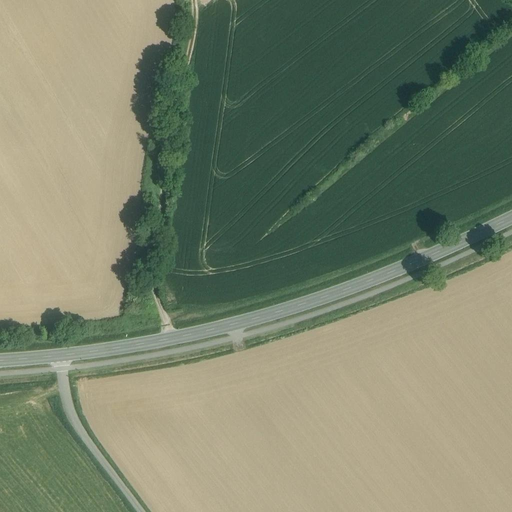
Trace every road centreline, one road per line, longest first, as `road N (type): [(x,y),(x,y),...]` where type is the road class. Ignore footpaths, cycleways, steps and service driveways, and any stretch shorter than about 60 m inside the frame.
road 1 (secondary): [(59,355),(292,308),(511,218)]
road 2 (track): [(168,338),(152,248),(193,0)]
road 3 (unclassified): [(142,511),(81,432),(59,355)]
